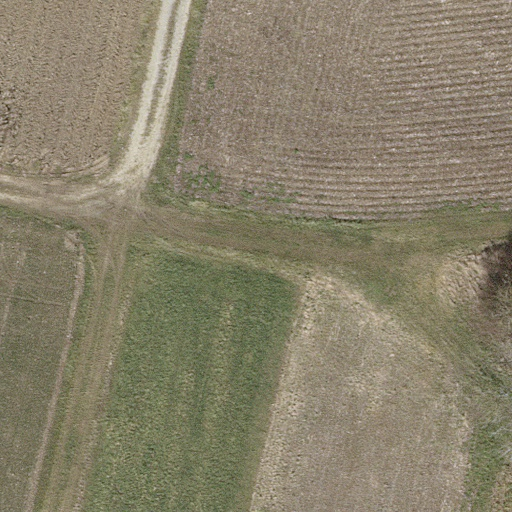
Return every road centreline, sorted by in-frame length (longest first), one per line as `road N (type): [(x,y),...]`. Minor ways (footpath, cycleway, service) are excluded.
road 1 (track): [(0,177),(368,256)]
road 2 (track): [(50,511),(117,202)]
